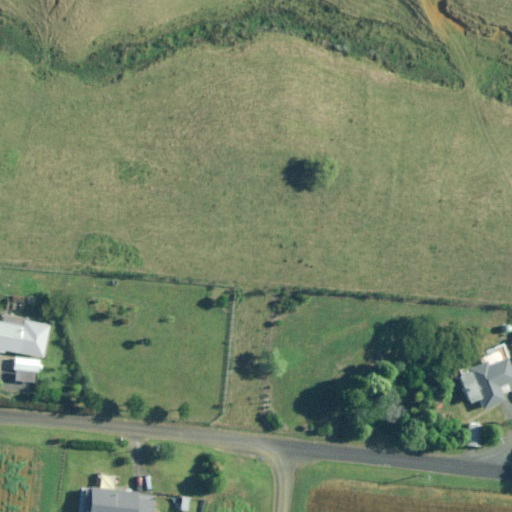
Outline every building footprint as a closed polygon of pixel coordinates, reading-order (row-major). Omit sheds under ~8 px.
[(20,327),(0,323),(0,350),(41,358),(47,326),(21,321),(20,327)] [(509,359),(503,344),(492,348),(494,352),(478,358),(480,363),(466,369),(465,366),(450,373),(454,381),(456,380),(466,403),(475,400),(480,411),(502,401),(499,395),(507,392),(504,385),(511,381),(511,378),(504,361),(509,359)] [(38,360),(13,358),(12,371),(37,373),(38,360)] [(479,426),(465,425),(464,446),(478,447),(479,426)] [(112,477),(98,476),(97,489),(81,488),(78,511),(150,511),(152,495),(110,491),(112,477)]
